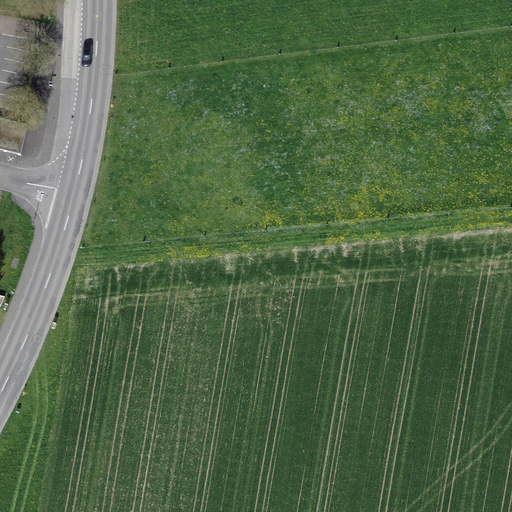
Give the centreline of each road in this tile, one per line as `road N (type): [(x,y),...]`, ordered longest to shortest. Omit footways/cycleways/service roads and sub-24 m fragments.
road 1 (secondary): [(73,191),(34,318),(0,390)]
road 2 (secondary): [(98,0),(92,94),(73,191)]
